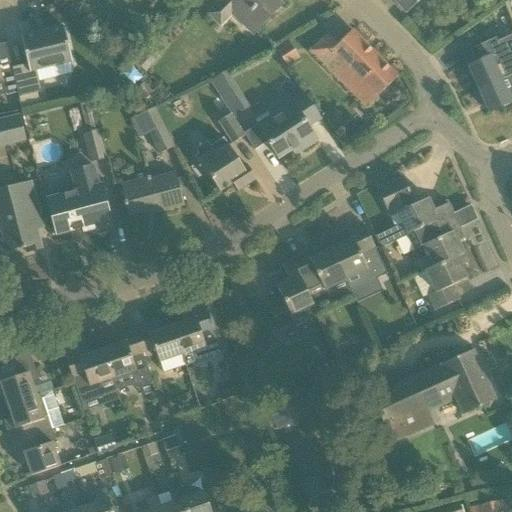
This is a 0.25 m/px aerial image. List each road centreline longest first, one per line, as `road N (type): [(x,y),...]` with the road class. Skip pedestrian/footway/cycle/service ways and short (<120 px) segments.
road 1 (residential): [(0,307),(145,276),(217,247),(436,119)]
road 2 (residential): [(436,119),(418,64),(353,0)]
